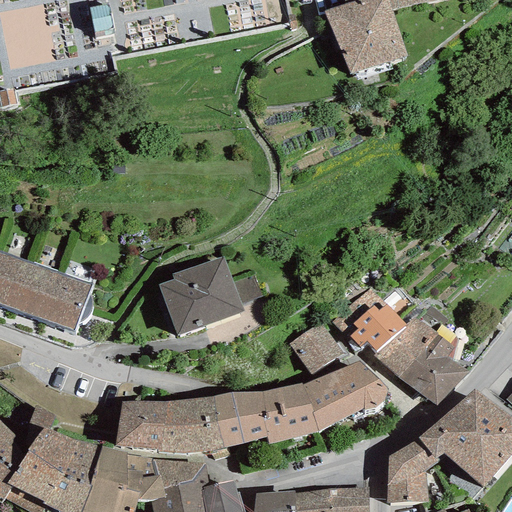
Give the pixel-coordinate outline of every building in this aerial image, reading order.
[(393,10),(390,0),(343,0),(344,4),(322,10),(350,75),(408,56),(393,10)] [(390,0),(393,10),(441,0),(390,0)] [(95,7),(100,27),(114,24),(109,3),(95,7)] [(221,255),(171,273),(173,279),(157,286),(176,337),(243,313),(221,255)] [(27,268),(0,259),(0,316),(9,320),(27,268)] [(58,280),(27,268),(9,320),(40,331),(58,280)] [(243,298),(262,295),(258,273),(239,277),(243,298)] [(93,292),(58,280),(40,331),(74,343),(93,292)] [(405,324),(370,290),(331,322),(353,351),(361,348),(366,346),(374,355),(405,324)] [(400,377),(437,333),(413,316),(405,324),(374,355),(400,377)] [(319,325),(288,342),(310,375),(342,356),(319,325)] [(453,346),(437,333),(400,377),(438,408),(468,372),(446,354),(453,346)] [(390,393),(361,363),(304,383),(317,415),(314,416),(320,433),(366,411),(368,411),(377,411),(387,404),(390,393)] [(264,391),(234,390),(214,393),(224,448),(266,438),(267,445),(320,433),(314,416),(317,415),(304,383),(264,391)] [(511,392),(503,402),(511,410),(511,392)] [(214,393),(169,398),(169,402),(163,453),(182,454),(210,452),(224,448),(214,393)] [(511,418),(475,393),(418,440),(437,458),(443,453),(483,485),(511,452),(511,418)] [(169,402),(122,399),(113,446),(157,452),(163,453),(169,402)] [(55,415),(35,406),(20,439),(18,444),(27,450),(63,476),(77,441),(49,429),(55,415)] [(7,484),(27,450),(18,444),(20,439),(7,427),(0,439),(0,498),(3,500),(11,486),(7,484)] [(389,456),(387,502),(428,500),(425,470),(439,461),(437,458),(418,440),(389,456)] [(92,477),(101,446),(77,441),(63,476),(43,503),(47,505),(59,511),(81,511),(90,486),(92,477)] [(127,453),(101,446),(92,477),(118,484),(126,486),(125,489),(137,494),(136,501),(151,499),(163,498),(153,460),(126,457),(127,453)] [(63,476),(27,450),(7,484),(11,486),(3,500),(29,511),(43,511),(47,505),(43,503),(63,476)] [(206,464),(153,460),(163,498),(151,499),(153,511),(203,511),(204,511),(201,486),(209,484),(206,464)] [(110,511),(118,484),(92,477),(90,486),(81,511),(110,511)] [(241,511),(233,480),(209,484),(201,486),(204,511),(203,511),(241,511)] [(126,486),(118,484),(110,511),(133,511),(136,501),(137,494),(125,489),(126,486)] [(329,488),(294,492),(294,511),(367,511),(368,487),(329,488)] [(294,511),(294,492),(255,495),(253,511),(294,511)]
